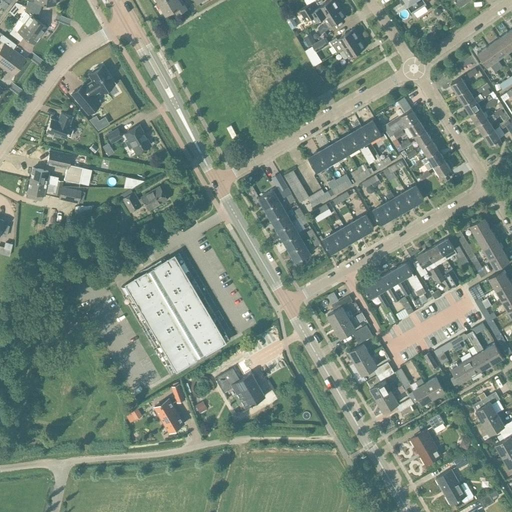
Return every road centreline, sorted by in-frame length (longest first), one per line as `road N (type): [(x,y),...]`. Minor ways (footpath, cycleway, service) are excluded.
road 1 (residential): [(251,438),(0,470)]
road 2 (tertiary): [(408,511),(285,305)]
road 3 (residential): [(216,185),(414,69)]
road 4 (tertiary): [(216,185),(128,21)]
road 5 (unclassified): [(0,149),(73,53),(128,21)]
road 6 (residential): [(462,305),(388,349),(341,271)]
road 7 (residential): [(341,271),(487,188)]
road 8 (unclassified): [(90,289),(230,209)]
road 9 (residential): [(487,188),(414,69)]
